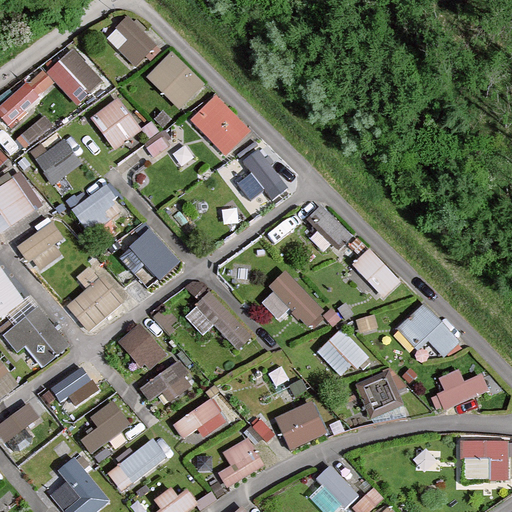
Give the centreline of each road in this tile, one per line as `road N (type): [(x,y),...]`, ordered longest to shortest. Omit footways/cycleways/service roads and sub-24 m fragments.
road 1 (residential): [(0,411),(322,186)]
road 2 (residential): [(221,511),(254,486),(354,439),(454,420),(511,428)]
road 3 (residential): [(511,376),(322,186)]
road 4 (residential): [(322,186),(134,0)]
road 5 (residential): [(0,78),(108,0)]
